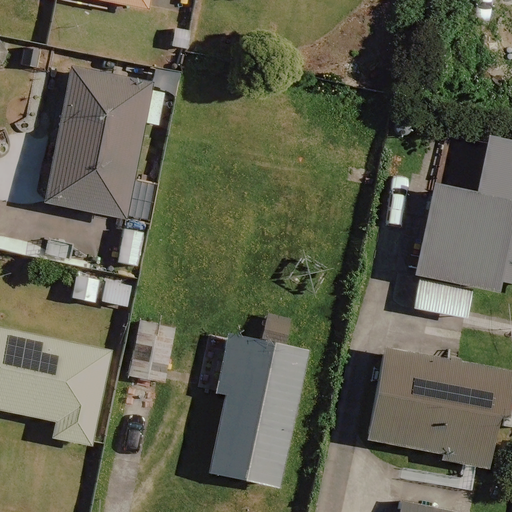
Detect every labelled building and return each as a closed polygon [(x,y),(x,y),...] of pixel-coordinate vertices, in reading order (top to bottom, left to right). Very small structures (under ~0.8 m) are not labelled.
[(79,0),(140,12),(142,0),(79,0)] [(68,68),(40,206),(119,222),(147,85),(68,68)] [(383,138),(355,136),(352,173),(380,175),(383,138)] [(425,189),(407,280),(489,297),(492,285),(511,288),(511,145),(482,140),(470,198),(425,189)] [(170,329),(136,322),(125,376),(159,383),(170,329)] [(104,351),(0,329),(0,413),(49,423),(45,442),(84,450),(104,351)] [(299,352),(223,337),(211,395),(219,396),(203,476),(271,489),(299,352)] [(509,377),(380,351),(361,445),(481,469),(492,418),(501,419),(509,377)] [(441,511),(398,503),(395,511),(441,511)]
